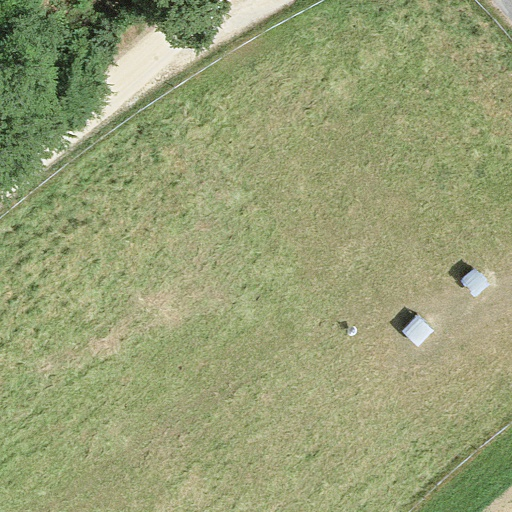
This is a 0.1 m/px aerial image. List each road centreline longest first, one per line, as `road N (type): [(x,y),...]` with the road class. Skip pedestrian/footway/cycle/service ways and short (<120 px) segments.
road 1 (track): [(205,0),(0,179)]
road 2 (track): [(141,56),(265,0)]
